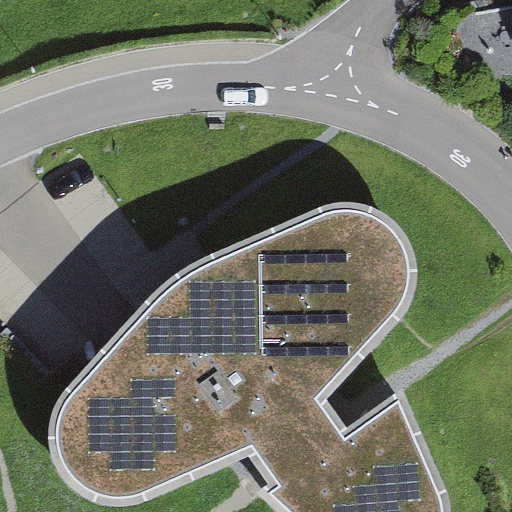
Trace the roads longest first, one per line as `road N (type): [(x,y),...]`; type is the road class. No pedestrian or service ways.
road 1 (residential): [(0,136),(143,94),(290,88)]
road 2 (residential): [(290,88),(366,101),(472,163),(511,203)]
road 3 (residential): [(290,88),(389,0)]
